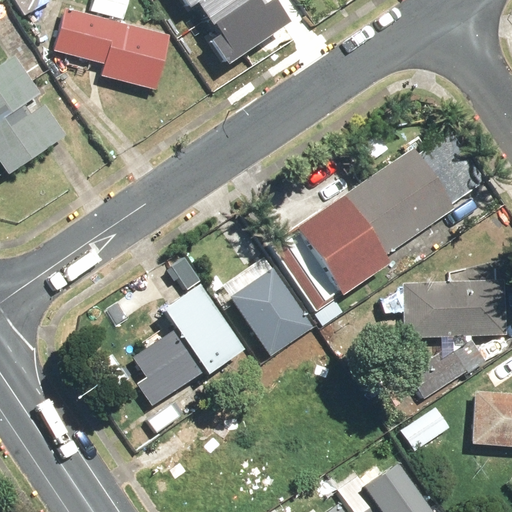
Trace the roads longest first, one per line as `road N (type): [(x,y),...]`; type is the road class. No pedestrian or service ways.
road 1 (residential): [(0,304),(445,11)]
road 2 (tertiary): [(0,369),(96,511)]
road 3 (residential): [(445,11),(511,111)]
